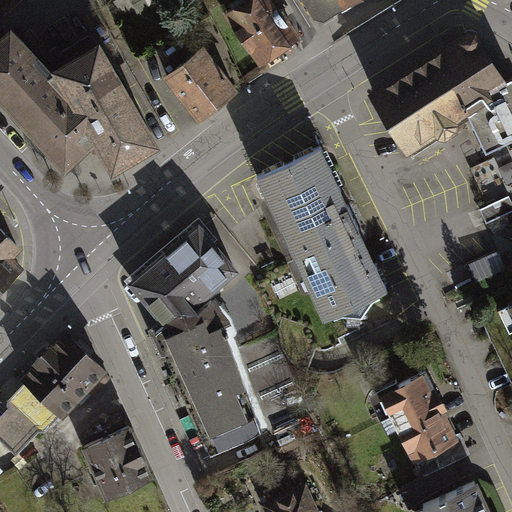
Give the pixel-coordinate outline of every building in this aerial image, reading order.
[(271,0),(248,0),(229,14),(261,59),(266,62),(274,57),(275,49),(295,35),(286,22),(289,15),(284,9),(278,9),(271,0)] [(306,0),(314,13),(324,16),(349,0),(306,0)] [(463,36),(374,92),(412,154),(456,127),(458,120),(469,113),(486,150),(511,137),(511,75),(503,80),(479,41),(478,35),(475,31),(470,29),(466,31),(463,36)] [(34,56),(10,30),(0,39),(0,92),(71,168),(94,146),(52,74),(34,56)] [(98,47),(52,74),(94,146),(110,173),(157,146),(98,47)] [(201,49),(168,76),(201,115),(233,89),(201,49)] [(318,146),(257,175),(325,316),(333,313),(335,317),(344,312),(362,314),(373,299),(380,295),(378,291),(386,287),(318,146)] [(511,161),(499,168),(507,184),(511,181),(511,161)] [(511,202),(509,196),(480,209),(486,223),(511,210),(511,202)] [(198,224),(133,279),(168,321),(205,290),(234,267),(198,224)] [(0,281),(19,263),(7,252),(16,243),(0,227),(0,281)] [(168,321),(157,330),(210,450),(262,426),(225,329),(231,327),(227,318),(205,290),(168,321)] [(105,368),(65,331),(25,374),(29,378),(9,398),(9,409),(0,418),(0,435),(17,451),(38,430),(46,429),(85,386),(93,393),(109,376),(103,370),(105,368)] [(443,406),(426,370),(375,394),(384,414),(393,410),(415,455),(454,436),(440,407),(443,406)] [(129,425),(84,445),(107,495),(152,474),(129,425)] [(420,465),(425,475),(466,455),(460,442),(436,453),(437,456),(420,465)] [(489,511),(474,479),(423,502),(428,511),(489,511)] [(281,483),(264,491),(269,501),(266,502),(270,511),(317,511),(305,485),(286,494),(281,483)]
